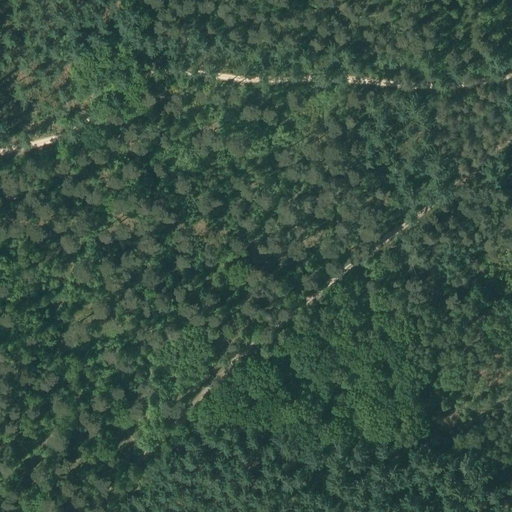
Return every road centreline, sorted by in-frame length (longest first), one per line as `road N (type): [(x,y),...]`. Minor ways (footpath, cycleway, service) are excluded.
road 1 (track): [(511,76),(413,87),(315,76),(264,83),(149,74),(69,135),(0,153)]
road 2 (track): [(191,409),(511,454)]
